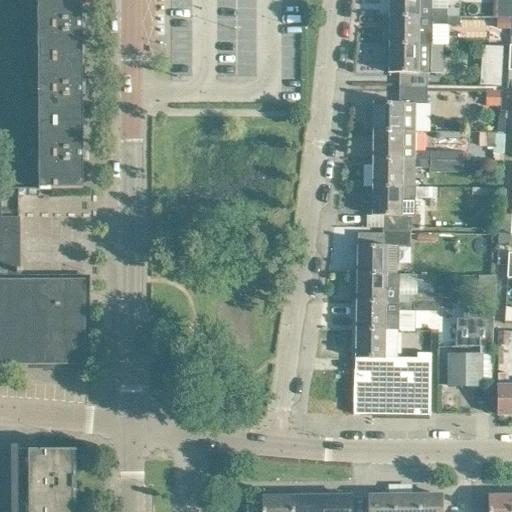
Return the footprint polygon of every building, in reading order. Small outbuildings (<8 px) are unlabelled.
[(83,33),(83,20),(80,20),(79,0),(36,0),(37,59),(81,59),(80,33),(83,33)] [(388,0),(388,18),(419,17),(430,17),(430,9),(430,0),(388,0)] [(430,9),(430,17),(446,17),(446,9),(430,9)] [(388,18),(388,46),(430,46),(430,25),(446,25),(460,25),(460,16),(446,17),(430,17),(419,17),(388,18)] [(429,74),(430,46),(388,46),(387,73),(399,74),(399,85),(426,86),(426,74),(429,74)] [(84,97),(84,85),(81,85),(81,59),(37,59),(37,123),(81,123),(81,97),(84,97)] [(426,104),(426,92),(399,92),(399,103),(372,103),(372,132),(403,133),(414,133),(415,104),(426,104)] [(432,114),(464,116),(464,104),(432,102),(432,114)] [(84,162),(84,149),(81,150),(81,123),(37,123),(37,190),(82,189),(82,186),(81,186),(81,162),(84,162)] [(414,133),(403,133),(372,132),(372,160),(402,161),(414,161),(430,161),(462,161),(462,153),(414,153),(414,133)] [(402,161),(372,160),(371,187),(402,188),(414,189),(414,169),(429,169),(429,173),(461,173),(462,161),(430,161),(414,161),(402,161)] [(434,189),(414,189),(402,188),(371,187),(371,216),(383,217),(382,228),(419,229),(420,217),(414,217),(414,199),(434,199),(434,189)] [(19,271),(18,220),(0,219),(0,363),(83,363),(82,282),(19,282),(19,274),(21,274),(21,271),(19,271)] [(410,247),(410,235),(397,235),(358,234),(358,246),(356,246),(356,276),(386,276),(397,276),(398,276),(399,247),(410,247)] [(397,295),(397,276),(386,276),(356,276),(355,303),(413,303),(437,303),(441,303),(441,296),(397,295)] [(478,276),(478,288),(493,288),(494,276),(478,276)] [(399,332),(399,311),(413,311),(413,303),(355,303),(355,331),(385,332),(399,332)] [(413,311),(437,312),(437,303),(413,303),(413,311)] [(463,320),(492,320),(492,304),(464,304),(463,320)] [(385,358),(385,332),(355,331),(354,372),(402,373),(403,359),(385,358)] [(508,346),(509,333),(498,332),(498,346),(508,346)] [(429,416),(430,355),(416,354),(416,359),(403,359),(402,373),(354,372),(353,415),(429,416)] [(485,385),(485,355),(454,355),(454,386),(485,385)] [(511,415),(511,381),(506,382),(506,375),(497,375),(498,416),(511,415)] [(75,478),(71,478),(71,453),(75,453),(75,451),(72,451),(27,451),(27,511),(71,511),(71,491),(75,491),(75,478)] [(440,511),(441,496),(367,497),(367,511),(440,511)] [(511,511),(511,497),(487,497),(487,511),(511,511)] [(291,511),(291,498),(261,499),(261,511),(291,511)] [(320,511),(321,498),(291,498),(291,511),(320,511)] [(351,511),(351,498),(321,498),(320,511),(351,511)]
